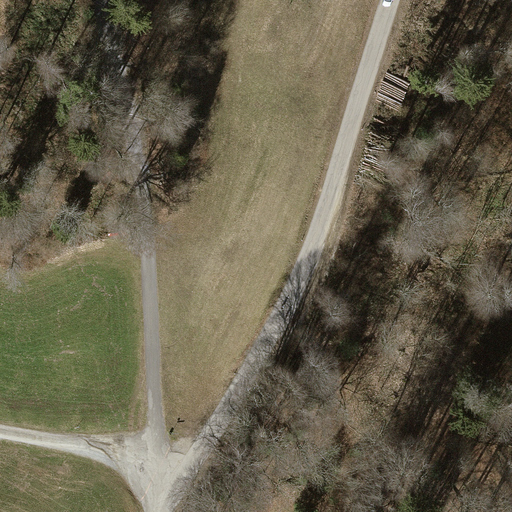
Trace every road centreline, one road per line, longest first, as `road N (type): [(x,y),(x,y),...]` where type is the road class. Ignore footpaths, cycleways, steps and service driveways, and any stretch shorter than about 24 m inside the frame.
road 1 (unclassified): [(167,511),(302,268),(390,0)]
road 2 (track): [(105,0),(142,197),(161,511)]
road 3 (track): [(158,460),(0,432)]
